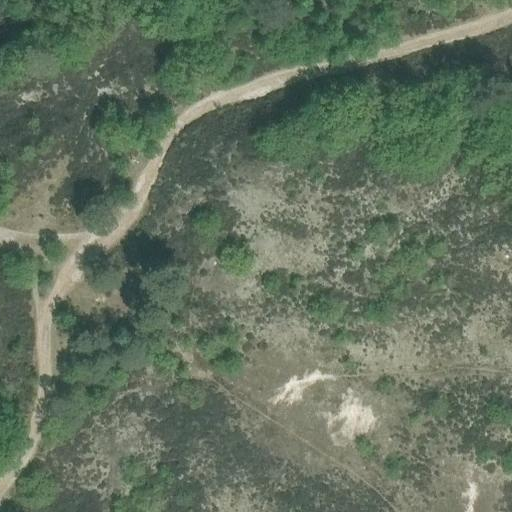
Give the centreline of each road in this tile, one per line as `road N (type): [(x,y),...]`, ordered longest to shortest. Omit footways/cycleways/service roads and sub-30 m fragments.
road 1 (track): [(64,274),(117,227),(174,127),(204,108),(300,70),(511,18)]
road 2 (track): [(0,485),(33,430),(43,317),(64,274),(0,240)]
